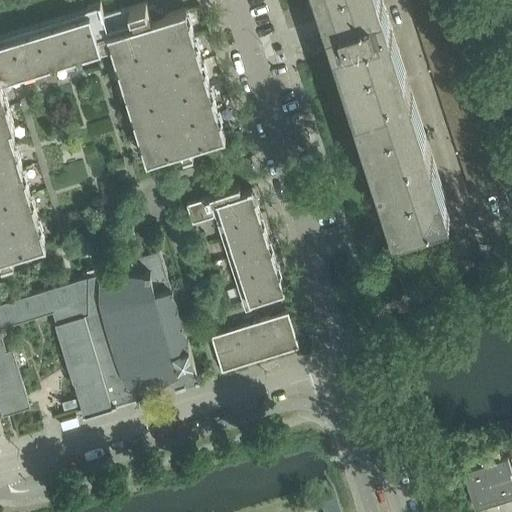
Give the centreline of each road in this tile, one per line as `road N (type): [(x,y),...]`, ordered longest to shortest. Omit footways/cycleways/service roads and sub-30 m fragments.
road 1 (residential): [(237,0),(342,354),(333,385)]
road 2 (residential): [(0,472),(226,402),(299,384),(333,385)]
road 3 (residential): [(333,385),(360,405),(392,511)]
